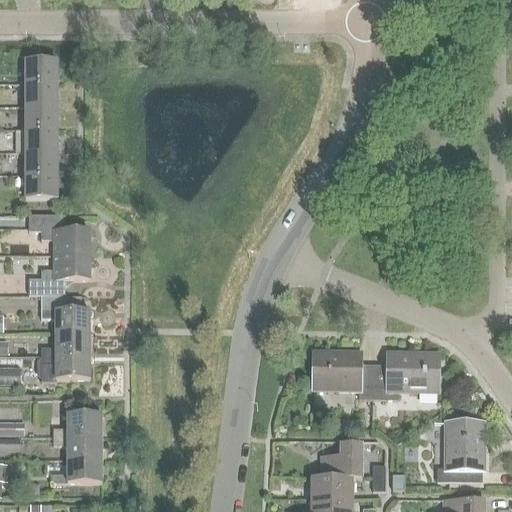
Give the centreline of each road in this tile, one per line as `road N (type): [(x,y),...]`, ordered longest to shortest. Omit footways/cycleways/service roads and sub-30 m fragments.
road 1 (residential): [(376,21),(0,22)]
road 2 (residential): [(470,337),(497,299),(498,0)]
road 3 (tertiary): [(274,256),(248,333),(227,511)]
road 4 (tertiary): [(376,21),(362,107),(274,256)]
road 5 (residential): [(323,277),(470,337)]
